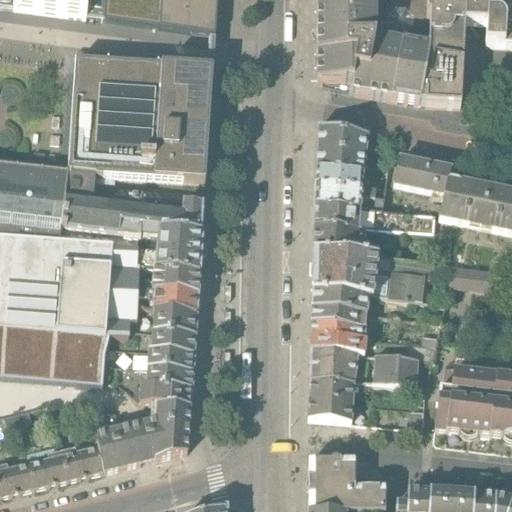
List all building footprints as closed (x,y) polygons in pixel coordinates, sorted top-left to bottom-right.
[(14,0),(14,10),(14,14),(85,23),(85,22),(110,26),(110,22),(111,0),(14,0)] [(111,0),(110,22),(110,26),(215,41),(216,36),(217,0),(111,0)] [(316,0),(317,19),(317,53),(317,76),(317,89),(322,89),(322,93),(349,98),(392,106),(420,111),(460,113),(464,32),(466,32),(466,29),(464,29),(465,1),(454,0),(316,0)] [(485,51),(511,52),(511,0),(454,0),(465,1),(464,29),(466,29),(466,32),(469,32),(486,33),(485,51)] [(65,201),(91,204),(93,182),(205,189),(213,75),(207,74),(105,67),(106,57),(77,55),(76,66),(75,66),(68,178),(0,170),(0,242),(60,247),(63,218),(65,201)] [(316,155),(365,162),(367,141),(317,132),(316,155)] [(316,173),(363,179),(365,162),(316,155),(316,173)] [(443,203),(448,186),(451,175),(399,165),(393,193),(443,203)] [(315,190),(362,195),(363,179),(316,173),(315,190)] [(438,225),(474,233),(482,193),(448,186),(443,203),(438,225)] [(315,210),(372,217),(376,196),(362,195),(315,190),(315,210)] [(474,233),(511,240),(511,199),(482,193),(474,233)] [(145,229),(202,236),(203,210),(129,200),(128,210),(91,205),(91,204),(65,201),(63,218),(145,229)] [(314,231),(395,238),(433,239),(434,222),(372,217),(315,210),(314,231)] [(139,295),(141,272),(199,278),(202,236),(145,229),(63,218),(60,247),(0,242),(0,394),(102,401),(106,350),(128,352),(130,336),(135,336),(137,313),(139,295)] [(314,257),(363,261),(364,245),(368,246),(371,250),(393,252),(395,238),(314,231),(314,257)] [(428,311),(431,291),(433,270),(378,262),(363,261),(314,257),(312,296),(367,303),(417,310),(428,311)] [(139,295),(197,301),(199,278),(141,272),(139,295)] [(446,293),(506,301),(508,281),(449,273),(446,293)] [(153,315),(196,319),(197,301),(139,295),(137,313),(141,313),(141,304),(153,305),(151,315),(153,315)] [(312,313),(366,319),(367,303),(312,296),(312,313)] [(312,328),(366,336),(366,319),(312,313),(312,328)] [(152,338),(195,340),(196,319),(153,315),(152,338)] [(311,341),(364,346),(366,336),(312,328),(311,341)] [(151,357),(194,360),(195,340),(152,338),(151,357)] [(311,355),(357,361),(365,361),(366,346),(364,346),(311,341),(311,355)] [(420,352),(435,354),(437,345),(421,342),(420,352)] [(408,351),(408,363),(408,365),(417,366),(431,367),(435,354),(420,352),(408,351)] [(310,386),(354,389),(357,361),(311,355),(310,386)] [(146,374),(192,377),(194,360),(151,357),(148,356),(146,374)] [(373,391),(397,393),(400,365),(380,363),(375,362),(373,391)] [(411,394),(414,394),(417,366),(408,365),(400,365),(397,393),(411,394)] [(511,380),(511,381),(487,378),(464,375),(446,373),(443,393),(439,393),(438,406),(434,436),(446,437),(446,438),(457,439),(481,442),(504,445),(511,445),(511,380)] [(190,412),(191,394),(192,377),(146,374),(145,392),(140,390),(139,410),(152,411),(190,412)] [(309,400),(352,403),(353,391),(354,389),(310,386),(309,400)] [(411,403),(424,404),(425,395),(414,394),(411,394),(411,403)] [(352,403),(309,400),(308,425),(351,429),(352,403)] [(216,401),(216,418),(232,419),(232,402),(216,401)] [(141,429),(150,467),(187,458),(190,412),(152,411),(151,427),(141,429)] [(19,432),(31,429),(28,417),(16,420),(19,432)] [(86,429),(99,430),(100,419),(88,417),(86,429)] [(410,434),(421,435),(423,418),(411,417),(410,434)] [(7,435),(19,432),(16,420),(4,423),(7,435)] [(140,470),(150,467),(141,429),(131,431),(97,439),(98,440),(96,449),(103,478),(140,470)] [(68,487),(103,478),(96,449),(61,457),(68,487)] [(35,495),(68,487),(61,457),(27,465),(35,495)] [(0,501),(0,503),(35,495),(27,465),(0,471),(0,501)] [(307,511),(384,511),(385,494),(354,493),(354,466),(308,467),(308,511),(307,511)] [(511,511),(511,505),(511,506),(496,501),(496,500),(495,500),(495,498),(488,497),(487,500),(473,499),(473,496),(466,496),(466,499),(452,498),(452,495),(445,495),(444,497),(430,497),(416,496),(416,493),(408,493),(408,495),(407,495),(407,508),(396,508),(395,511),(511,511)]
